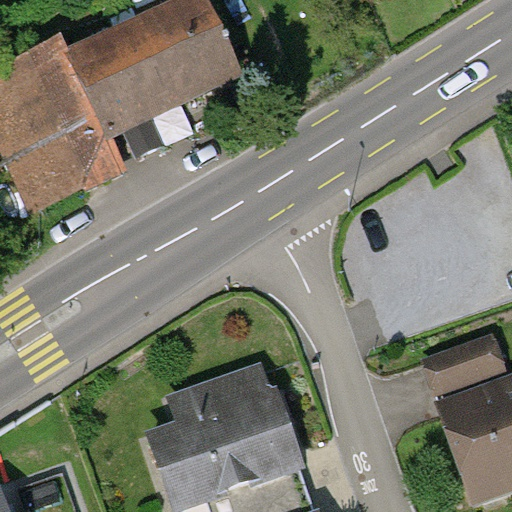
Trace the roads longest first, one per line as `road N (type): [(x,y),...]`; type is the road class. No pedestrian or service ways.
road 1 (residential): [(259,201),(306,284),(389,511)]
road 2 (primary): [(0,367),(259,201)]
road 3 (primary): [(259,201),(511,39)]
